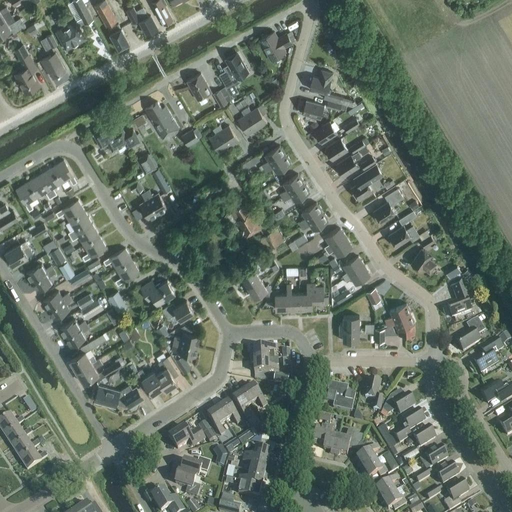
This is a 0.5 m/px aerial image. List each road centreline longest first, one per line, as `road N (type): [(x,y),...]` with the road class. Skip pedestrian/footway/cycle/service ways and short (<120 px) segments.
road 1 (residential): [(309,1),(284,112),(288,129),(381,264),(429,301),(432,364)]
road 2 (residential): [(227,337),(189,274),(128,234),(73,149),(51,148),(0,178)]
road 3 (tertiary): [(13,124),(238,0)]
road 4 (unclassified): [(109,448),(0,264)]
road 5 (residential): [(159,85),(309,1)]
road 6 (residential): [(319,511),(298,499),(285,473),(311,360)]
road 7 (residential): [(432,364),(460,369),(461,395),(508,469)]
road 8 (residential): [(488,484),(437,410),(432,364)]
road 9 (residential): [(227,337),(212,386),(151,423)]
road 10 (residential): [(432,364),(311,360)]
